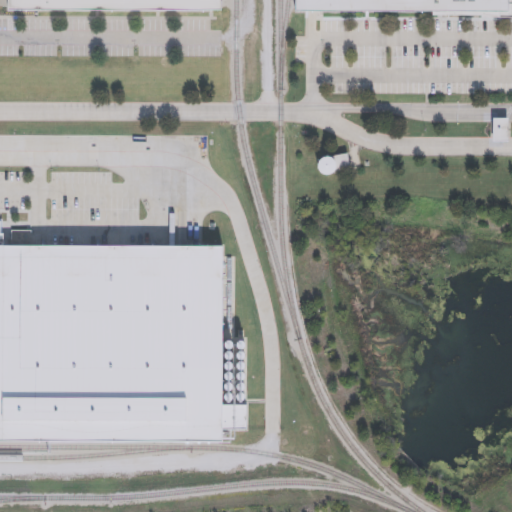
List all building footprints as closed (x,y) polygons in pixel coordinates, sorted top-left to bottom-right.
[(9,0),(222,0),(222,11),(10,9),(9,0)] [(511,0),(384,0),(385,1),(327,0),(289,0),(290,16),(506,18),(511,6),(511,5),(511,0)] [(511,127),(495,127),(495,145),(511,145),(511,127)] [(343,155),(313,166),(319,181),(349,170),(343,155)] [(0,249),(222,251),(220,452),(0,450),(0,249)]
